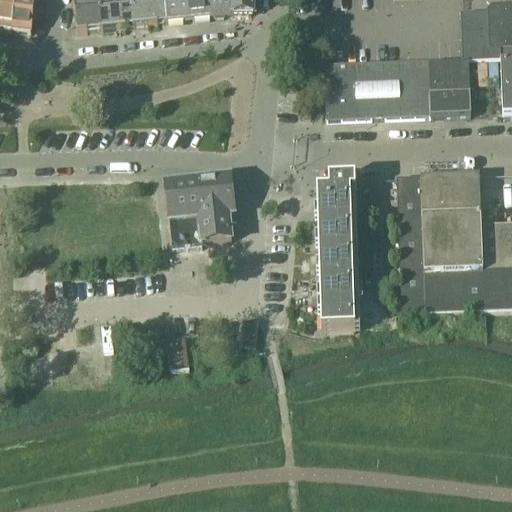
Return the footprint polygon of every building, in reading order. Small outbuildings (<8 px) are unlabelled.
[(0,0),(0,34),(11,36),(15,0),(0,0)] [(30,38),(34,3),(25,2),(24,0),(15,0),(11,36),(30,38)] [(184,0),(162,0),(163,6),(165,27),(169,26),(171,28),(179,27),(181,25),(187,24),(184,0)] [(209,22),(206,0),(184,0),(187,24),(195,23),(198,25),(206,24),(208,22),(209,22)] [(230,20),(228,0),(206,0),(209,22),(213,22),(215,23),(223,22),(225,20),(230,20)] [(253,13),(254,0),(228,0),(230,20),(232,19),(250,19),(251,19),(251,18),(250,18),(249,18),(250,13),(253,13)] [(72,7),(77,38),(87,37),(87,36),(99,35),(99,36),(100,36),(98,14),(98,13),(97,5),(72,7)] [(163,6),(129,10),(132,30),(132,32),(157,30),(157,28),(165,27),(163,6)] [(511,8),(491,9),(488,14),(488,53),(511,52),(511,8)] [(132,30),(129,10),(98,13),(98,14),(100,36),(125,33),(125,31),(132,30)] [(460,36),(461,66),(468,66),(484,65),(483,18),(463,18),(463,36),(460,36)] [(511,120),(511,64),(500,65),(502,121),(511,120)] [(461,66),(442,67),(426,67),(428,123),(470,122),(468,66),(461,66)] [(426,67),(387,69),(324,71),(326,127),(428,123),(426,67)] [(401,320),(511,316),(511,229),(480,231),(479,182),(396,184),(401,320)] [(233,220),(231,201),(235,200),(233,184),(230,185),(229,183),(164,190),(171,256),(202,253),(201,249),(231,246),(229,229),(226,229),(225,222),(232,221),(233,220)] [(354,336),(350,208),(377,207),(377,185),(328,186),(328,197),(316,198),(317,243),(320,243),(321,253),(318,253),(318,271),(321,271),(322,280),(319,280),(319,299),(322,299),(322,308),(320,308),(320,310),(322,310),(323,320),(320,320),(321,338),(354,336)] [(254,353),(256,328),(243,326),(240,352),(254,353)] [(171,377),(188,374),(184,345),(166,347),(171,377)]
